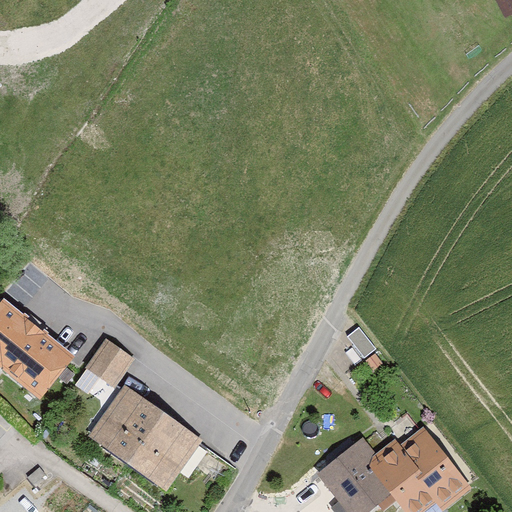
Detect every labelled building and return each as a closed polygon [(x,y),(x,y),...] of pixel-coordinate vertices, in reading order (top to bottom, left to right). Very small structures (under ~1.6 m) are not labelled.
[(76,356),(4,298),(0,303),(0,367),(41,400),(76,356)] [(129,363),(108,348),(92,371),(114,386),(129,363)] [(195,444),(127,397),(98,438),(166,485),(195,444)] [(399,449),(379,466),(372,472),(390,492),(407,511),(419,511),(436,498),(444,507),(466,488),(425,441),(406,457),(399,449)] [(363,447),(326,477),(354,511),(366,511),(390,492),(372,472),(379,466),(363,447)]
